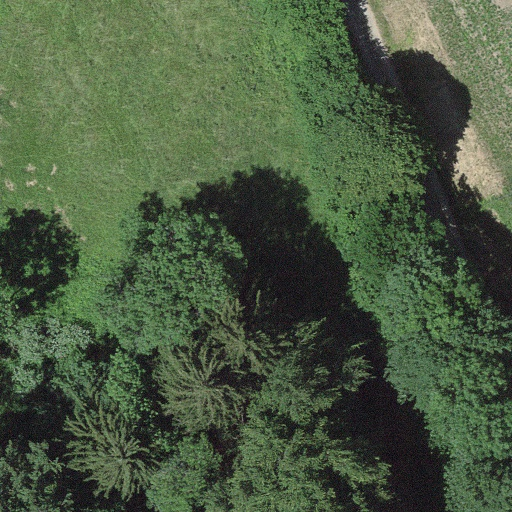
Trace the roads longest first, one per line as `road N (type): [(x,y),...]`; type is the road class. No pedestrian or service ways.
road 1 (track): [(354,0),(443,220)]
road 2 (track): [(511,422),(443,220)]
